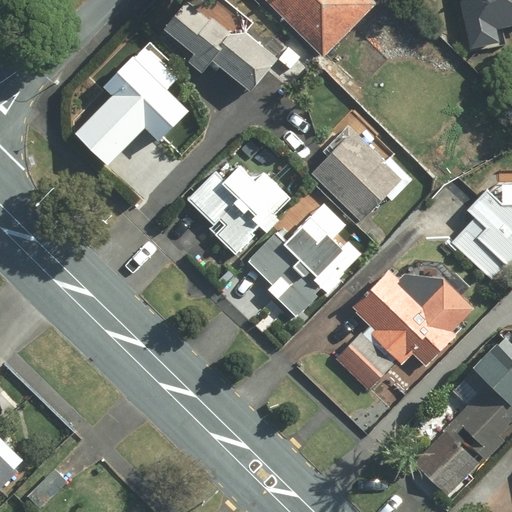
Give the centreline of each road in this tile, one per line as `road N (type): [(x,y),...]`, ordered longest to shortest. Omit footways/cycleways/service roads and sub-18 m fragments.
road 1 (tertiary): [(0,216),(301,511)]
road 2 (residential): [(113,0),(0,118)]
